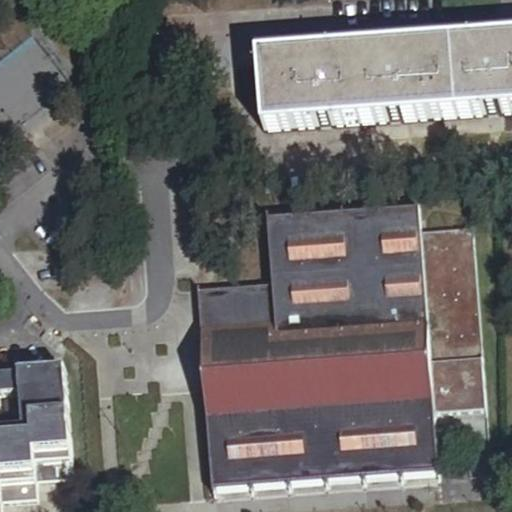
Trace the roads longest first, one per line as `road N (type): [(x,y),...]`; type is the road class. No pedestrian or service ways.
road 1 (residential): [(0,222),(72,169),(153,163),(162,293),(141,318),(51,317)]
road 2 (unknown): [(153,163),(373,156)]
